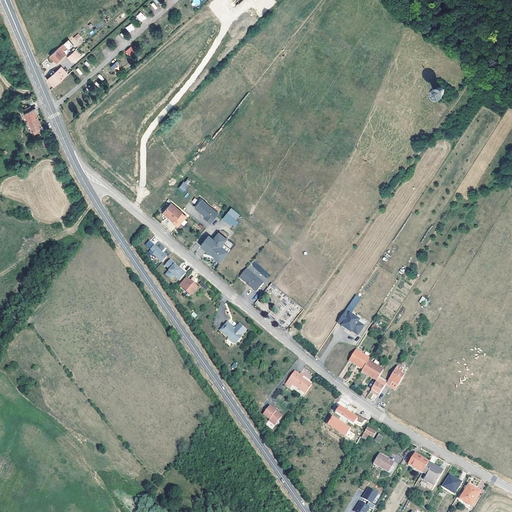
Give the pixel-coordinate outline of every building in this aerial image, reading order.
[(142,12),(136,15),(140,22),(146,19),(142,12)] [(218,22),(76,133),(152,210),(276,59),(218,22)] [(128,33),(135,29),(132,24),(125,27),(128,33)] [(73,48),(67,42),(58,50),(61,54),(65,50),(68,53),(73,48)] [(61,54),(58,50),(51,57),(57,64),(64,57),(61,54)] [(77,58),(73,53),(68,58),(72,63),(77,58)] [(114,70),(119,63),(116,61),(111,68),(114,70)] [(61,69),(49,81),(54,86),(67,75),(61,69)] [(446,94),(446,92),(445,90),(445,89),(443,88),(442,87),(440,87),(439,87),(437,87),(436,88),(434,90),(434,91),(434,93),(434,95),(434,96),(436,97),(437,98),(438,99),(440,99),(442,99),(443,98),(445,97),(445,95),(446,94)] [(25,112),(28,119),(37,116),(34,108),(32,109),(25,112)] [(28,119),(32,130),(41,126),(37,116),(28,119)] [(183,192),(190,181),(186,178),(179,190),(183,192)] [(201,199),(194,207),(204,215),(206,216),(205,218),(211,224),(219,214),(201,199)] [(187,217),(171,204),(163,214),(179,228),(187,217)] [(228,215),(223,220),(230,226),(231,225),(232,226),(236,229),(240,224),(228,215)] [(210,236),(202,246),(213,256),(214,257),(221,263),(231,250),(225,245),(228,240),(220,233),(215,240),(210,236)] [(228,240),(225,245),(231,250),(235,246),(228,240)] [(155,244),(164,252),(167,248),(158,241),(155,244)] [(166,259),(153,248),(149,252),(153,255),(151,256),(161,265),(166,259)] [(171,265),(166,272),(178,283),(185,275),(180,271),(179,272),(171,265)] [(248,269),(241,278),(248,283),(251,285),(252,286),(258,292),(266,283),(248,269)] [(196,289),(185,280),(179,287),(190,297),(196,289)] [(206,290),(208,287),(201,281),(199,283),(206,290)] [(271,283),(265,291),(270,294),(272,292),(275,294),(279,289),(271,283)] [(421,296),(419,303),(426,306),(428,299),(421,296)] [(345,313),(337,324),(341,327),(341,328),(348,333),(349,331),(350,332),(351,333),(357,337),(363,328),(357,324),(359,322),(349,315),(349,316),(345,313)] [(233,331),(232,329),(227,324),(220,332),(229,340),(231,340),(234,342),(234,344),(236,346),(241,340),(240,339),(246,333),(239,326),(236,330),(237,331),(235,333),(233,334),(232,332),(233,331)] [(369,362),(371,358),(355,349),(347,362),(362,372),(369,362)] [(377,382),(383,371),(369,362),(362,372),(360,375),(366,379),(375,384),(377,382)] [(385,385),(390,388),(390,389),(395,392),(404,376),(400,374),(403,370),(396,367),(385,385)] [(306,397),(312,388),(303,382),(302,381),(303,379),(300,376),(298,378),(293,375),(285,386),(290,390),(292,387),(306,397)] [(384,387),(377,382),(375,384),(372,389),(380,394),(384,387)] [(339,403),(335,411),(355,423),(359,416),(339,403)] [(270,423),(278,428),(283,420),(276,415),(277,413),(271,409),(265,417),(271,421),(270,423)] [(332,415),(326,424),(346,436),(352,427),(332,415)] [(368,430),(362,440),(367,442),(369,438),(373,441),(377,435),(368,430)] [(409,465),(423,474),(430,463),(415,455),(409,465)] [(380,456),(375,465),(389,474),(392,470),(392,469),(392,468),(394,464),(380,456)] [(443,472),(433,467),(425,479),(436,485),(443,472)] [(450,477),(444,488),(455,495),(461,483),(450,477)] [(469,484),(468,486),(480,493),(481,491),(469,484)] [(468,486),(460,499),(467,504),(468,503),(472,506),(480,493),(468,486)] [(369,502),(367,506),(373,510),(376,506),(372,504),(378,494),(369,488),(363,499),(369,502)] [(372,511),(373,510),(367,506),(361,502),(354,511),(372,511)]
